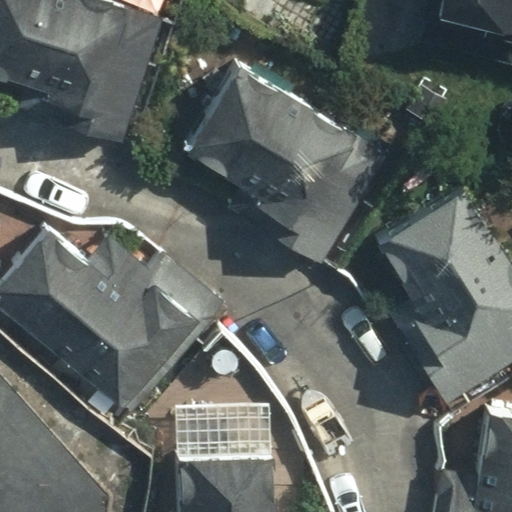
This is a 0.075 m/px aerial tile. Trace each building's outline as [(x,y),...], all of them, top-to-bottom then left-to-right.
[(0,0),(0,65),(30,75),(23,97),(123,130),(163,9),(134,0),(0,0)] [(511,0),(451,0),(511,14),(511,0)] [(387,139),(245,56),(193,143),(242,171),(227,196),(321,251),(387,139)] [(379,232),(414,290),(392,303),(443,389),(511,347),(511,250),(468,178),(379,232)] [(0,334),(114,429),(225,297),(166,248),(155,261),(112,225),(89,252),(51,220),(0,280),(0,334)] [(480,467),(445,461),(436,511),(511,511),(511,403),(491,400),(480,467)] [(275,511),(273,449),(177,453),(179,511),(275,511)]
